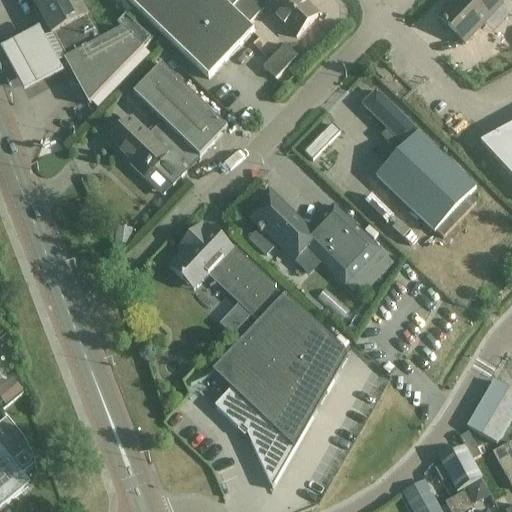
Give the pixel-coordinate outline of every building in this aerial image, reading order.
[(30,0),(52,39),(62,33),(89,19),(82,7),(75,10),(69,0),(30,0)] [(248,28),(218,0),(131,0),(128,4),(208,82),(254,34),(248,28)] [(218,0),(248,28),(265,10),(274,0),(218,0)] [(298,0),(274,0),(265,10),(296,40),(318,19),(298,0)] [(447,30),(465,46),(502,7),(494,0),(459,0),(439,21),(444,27),(443,28),(447,31),(447,30)] [(61,57),(89,108),(144,52),(123,32),(102,44),(89,19),(62,33),(72,51),(61,57)] [(63,77),(38,32),(0,52),(0,54),(24,98),(63,77)] [(263,70),(275,82),(297,59),(285,47),(263,70)] [(161,68),(148,83),(134,97),(162,124),(149,138),(165,154),(154,166),(175,187),(186,175),(182,172),(196,157),(200,161),(228,131),(161,68)] [(364,108),(405,149),(418,136),(377,95),(364,108)] [(151,168),(154,166),(165,154),(149,138),(148,139),(131,123),(109,146),(144,179),(145,178),(143,176),(147,172),(148,173),(152,169),(151,168)] [(511,128),(480,146),(511,180),(511,128)] [(377,180),(390,193),(435,235),(476,192),(418,136),(377,180)] [(294,265),(307,252),(308,251),(304,248),(314,237),(310,233),(303,226),(300,230),(273,204),(277,200),(269,193),(257,205),(264,212),(252,225),(294,265)] [(308,251),(307,252),(359,301),(393,265),(334,209),(310,233),(314,237),(304,248),(308,251)] [(211,275),(261,322),(284,297),(232,250),(230,252),(206,229),(203,232),(199,228),(177,252),(181,255),(167,270),(182,283),(185,279),(201,294),(212,282),(207,278),(211,275)] [(223,363),(213,374),(232,392),(215,409),(239,432),(242,429),(248,435),(247,436),(262,469),(272,492),(349,358),(285,298),(283,300),(282,300),(261,322),(226,359),(223,363)] [(468,431),(486,441),(497,447),(511,421),(511,392),(495,383),(468,431)] [(7,425),(0,430),(0,511),(29,488),(23,481),(35,471),(35,473),(37,473),(34,463),(29,454),(24,445),(18,436),(6,422),(5,423),(7,425)] [(439,464),(443,471),(457,496),(483,482),(473,464),(482,459),(468,435),(460,440),(465,450),(439,464)] [(502,474),(511,468),(511,445),(493,455),(502,474)] [(511,468),(502,474),(511,491),(511,468)] [(474,511),(465,494),(455,500),(462,511),(474,511)] [(462,511),(455,500),(445,505),(449,511),(462,511)]
